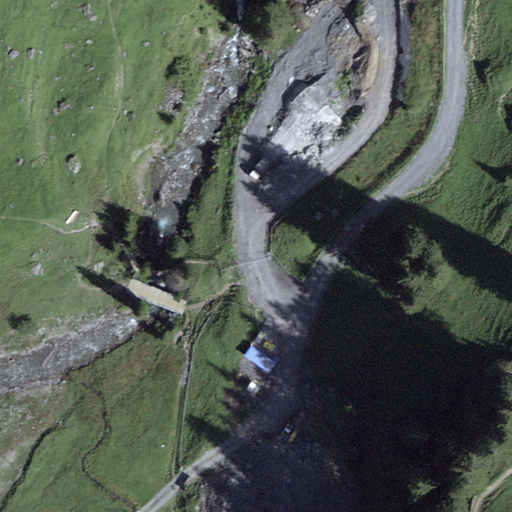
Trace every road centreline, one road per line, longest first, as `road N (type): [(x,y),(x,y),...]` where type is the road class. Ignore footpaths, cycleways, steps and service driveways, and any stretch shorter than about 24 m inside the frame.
road 1 (track): [(448,0),(450,114),(427,162),(334,236),(296,310)]
road 2 (track): [(293,335),(263,407),(146,511)]
